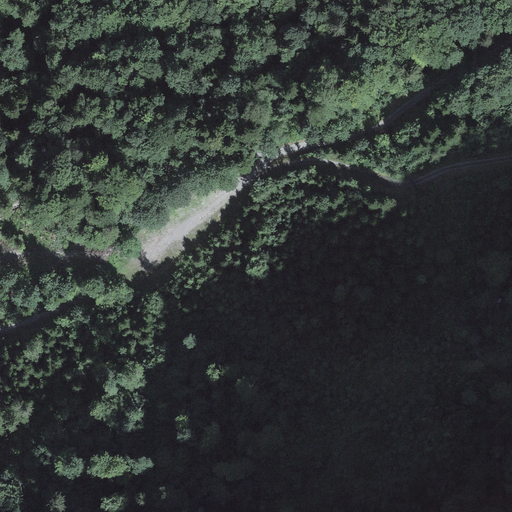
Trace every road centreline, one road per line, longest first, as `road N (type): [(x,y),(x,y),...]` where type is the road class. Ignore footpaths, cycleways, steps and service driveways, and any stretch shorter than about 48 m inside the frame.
road 1 (track): [(511,156),(411,184),(311,160),(213,199)]
road 2 (track): [(511,42),(352,138),(270,155)]
road 3 (track): [(270,155),(122,273)]
